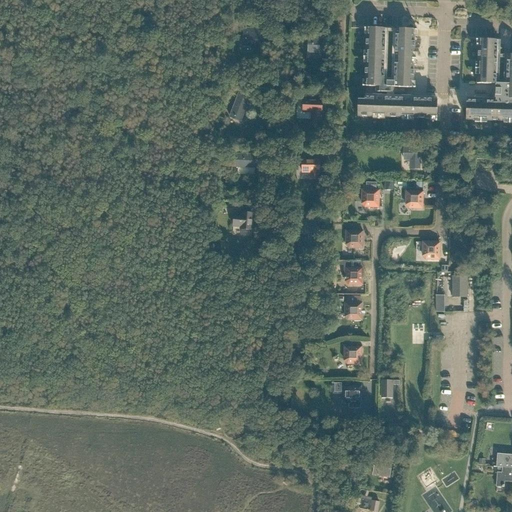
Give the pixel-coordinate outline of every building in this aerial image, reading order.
[(396,30),(394,83),(383,82),(385,30),(364,29),(364,36),(366,36),(366,52),(364,52),(363,64),(365,64),(364,81),(362,81),(362,87),(376,88),(375,93),(401,94),(401,89),(415,89),(415,83),(413,83),(413,66),(415,66),(416,54),(414,54),(414,38),(416,38),(417,30),(410,26),(404,30),(404,31),(396,30)] [(244,29),(243,46),(251,46),(251,51),(260,51),(260,29),(244,29)] [(309,39),(308,53),(324,54),(324,40),(309,39)] [(511,57),(506,57),(505,86),(495,85),(497,42),(476,41),(475,48),(477,48),(477,64),(475,64),(474,77),(476,77),(476,85),(491,86),(491,91),(494,91),(494,103),(466,102),(465,121),(473,121),(473,123),(486,124),(486,122),(502,123),(502,125),(511,124),(511,57)] [(238,93),(231,115),(234,116),(233,119),(241,122),(246,108),(249,110),(252,101),(244,97),(245,95),(238,93)] [(358,100),(357,117),(372,118),(372,120),(384,120),(384,118),(401,119),(401,121),(413,121),(413,119),(429,120),(429,122),(436,122),(437,101),(364,98),(364,101),(358,100)] [(303,101),(303,113),(312,113),(312,120),(320,120),(320,113),(321,114),(322,102),(315,101),(315,100),(311,100),(311,101),(303,101)] [(404,146),(404,160),(411,161),(411,169),(418,169),(420,147),(404,146)] [(271,147),(271,155),(283,155),(284,147),(271,147)] [(236,155),(235,167),(257,168),(257,155),(236,155)] [(302,159),(302,173),(310,173),(309,180),(319,180),(319,173),(320,173),(320,160),(313,159),(308,159),(308,160),(302,159)] [(385,182),(384,190),(392,191),(393,182),(385,182)] [(361,190),(361,204),(364,207),(377,208),(378,191),(376,191),(376,183),(366,183),(366,191),(361,190)] [(405,192),(405,206),(407,209),(421,209),(422,192),(405,192)] [(234,215),(233,227),(240,227),(240,230),(252,231),(253,214),(242,213),(241,216),(234,215)] [(300,228),(300,234),(309,234),(309,244),(318,245),(318,221),(302,221),(303,228),(300,228)] [(345,231),(345,245),(348,248),(362,248),(362,231),(345,231)] [(421,243),(421,256),(424,260),(438,260),(438,243),(421,243)] [(345,268),(344,282),(347,285),(361,285),(361,268),(345,268)] [(468,276),(452,276),(452,298),(468,298),(468,276)] [(344,303),(344,316),(347,319),(353,319),(353,321),(359,321),(359,320),(360,320),(360,315),(362,315),(362,310),(360,310),(361,304),(359,304),(359,297),(346,297),(346,303),(344,303)] [(339,339),(339,347),(343,347),(343,360),(346,363),(360,363),(360,347),(356,347),(356,339),(339,339)] [(380,380),(380,398),(390,398),(391,384),(393,384),(393,380),(380,380)] [(342,399),(345,402),(347,402),(346,407),(359,408),(359,386),(342,386),(342,399)] [(502,468),(511,468),(511,455),(509,455),(497,454),(496,463),(494,462),(494,467),(496,467),(502,468)] [(376,460),(373,476),(389,479),(391,462),(376,460)] [(511,468),(502,468),(501,473),(497,473),(496,487),(504,488),(504,482),(511,482),(511,468)] [(368,496),(364,511),(380,511),(381,508),(389,510),(391,500),(368,496)]
